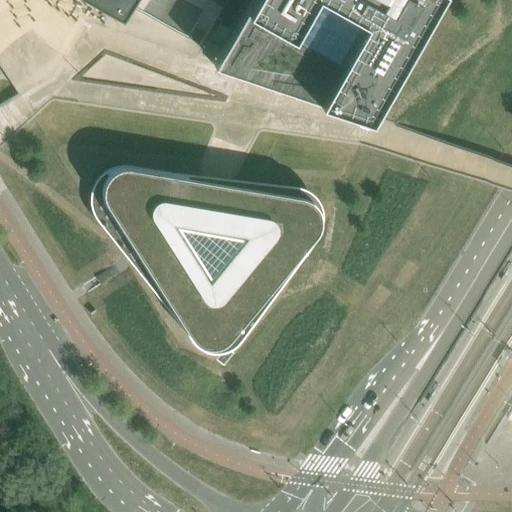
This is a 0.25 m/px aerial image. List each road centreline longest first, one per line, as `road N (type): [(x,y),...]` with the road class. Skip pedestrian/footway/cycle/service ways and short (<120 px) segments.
road 1 (unclassified): [(243,511),(147,452),(96,403),(17,303)]
road 2 (unclassified): [(17,303),(46,378),(90,445),(124,488),(157,511)]
road 3 (secondary): [(430,348),(386,383),(280,511)]
road 4 (secondary): [(334,511),(415,390),(430,348)]
road 5 (secondary): [(430,348),(511,218)]
